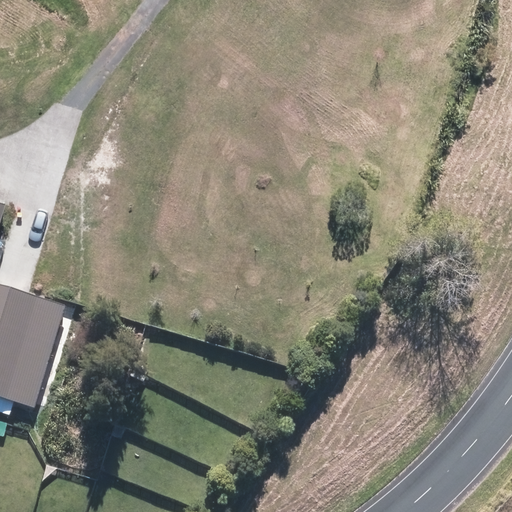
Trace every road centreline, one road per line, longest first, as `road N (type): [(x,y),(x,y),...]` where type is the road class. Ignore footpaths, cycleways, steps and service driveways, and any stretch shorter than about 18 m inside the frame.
road 1 (track): [(27,252),(64,112),(161,0)]
road 2 (residential): [(511,389),(442,485),(398,511)]
